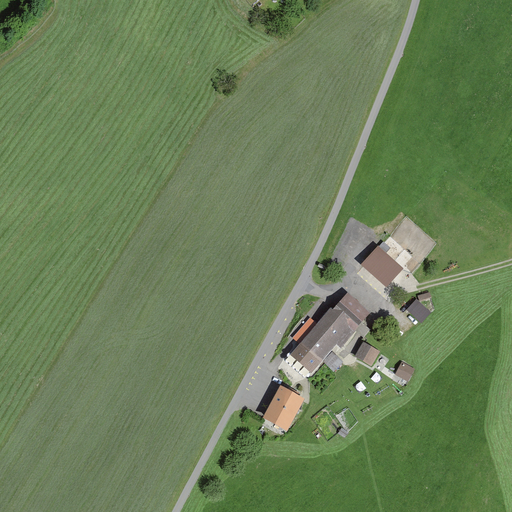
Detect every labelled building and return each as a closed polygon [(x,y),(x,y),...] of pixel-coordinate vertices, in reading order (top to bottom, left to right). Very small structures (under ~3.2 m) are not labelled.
[(382,241),(362,262),(388,285),(407,264),(382,241)] [(423,319),(433,308),(419,294),(408,305),(423,319)] [(368,317),(342,295),(282,369),(303,385),(334,346),(341,351),(368,317)] [(379,353),(364,344),(355,359),(370,368),(379,353)] [(337,366),(344,358),(332,349),(325,357),(337,366)] [(397,370),(411,377),(417,364),(404,357),(397,370)] [(302,401),(277,389),(261,420),(285,432),(302,401)]
